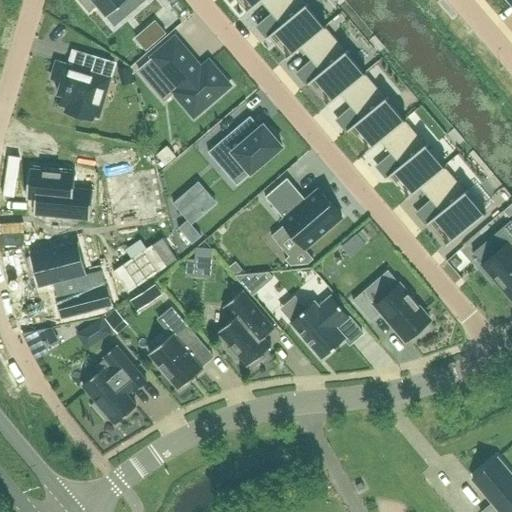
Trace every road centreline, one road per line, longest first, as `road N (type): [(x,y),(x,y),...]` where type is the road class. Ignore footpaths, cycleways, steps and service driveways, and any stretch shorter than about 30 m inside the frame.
road 1 (residential): [(195,0),(500,356)]
road 2 (unclassified): [(86,511),(156,455),(250,411),(423,390),(500,356)]
